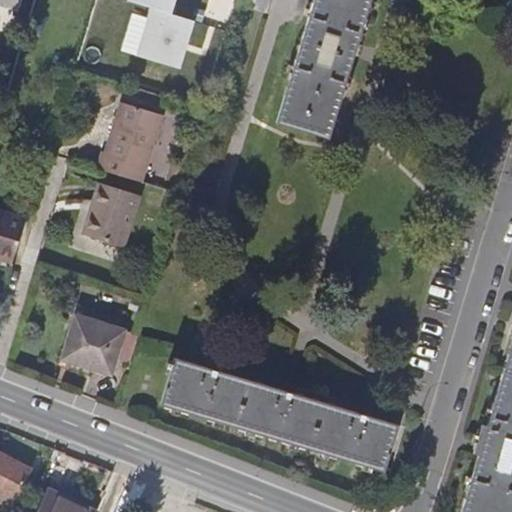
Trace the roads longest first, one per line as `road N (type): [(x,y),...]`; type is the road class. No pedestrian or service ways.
road 1 (residential): [(415,511),(511,186)]
road 2 (tertiary): [(0,394),(294,511)]
road 3 (unknown): [(59,152),(0,324)]
